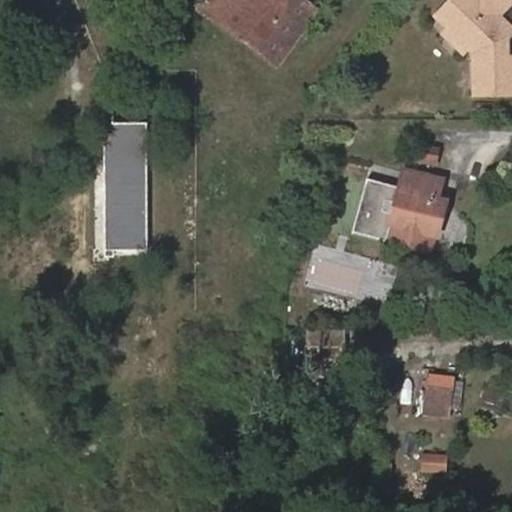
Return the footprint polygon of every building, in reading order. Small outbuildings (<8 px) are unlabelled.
[(280,64),(317,14),(318,12),(316,10),(301,0),(296,0),(295,1),(293,0),(209,0),(204,7),(242,36),(247,27),(252,19),(275,37),(263,51),(280,64)] [(450,22),(471,46),(475,43),(483,52),(483,60),(477,59),(477,93),(511,93),(511,55),(508,56),(507,41),(511,36),(511,21),(508,16),(509,8),(511,5),(511,0),(450,0),(443,6),(454,19),(450,22)] [(440,9),(450,22),(454,19),(443,6),(440,9)] [(247,27),(242,36),(248,41),(263,51),(275,37),(252,19),(247,27)] [(465,51),(471,46),(450,22),(444,27),(465,51)] [(178,24),(173,30),(181,36),(186,30),(178,24)] [(148,251),(148,124),(106,124),(105,251),(148,251)] [(441,160),(442,145),(421,143),(420,159),(441,160)] [(445,198),(449,178),(410,170),(397,243),(427,248),(430,231),(447,234),(453,200),(445,198)] [(324,261),(322,282),(364,286),(367,265),(324,261)] [(420,410),(448,412),(454,373),(426,368),(420,410)]
